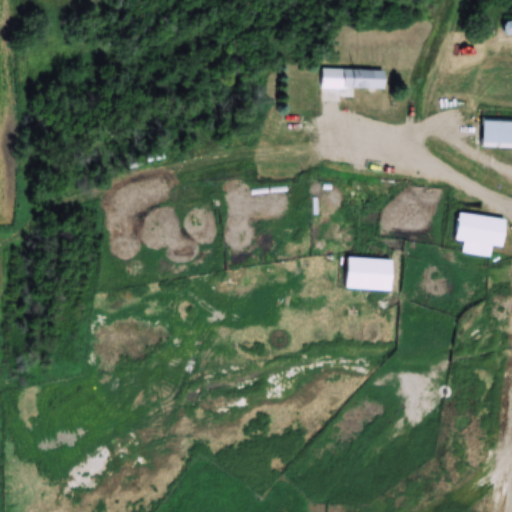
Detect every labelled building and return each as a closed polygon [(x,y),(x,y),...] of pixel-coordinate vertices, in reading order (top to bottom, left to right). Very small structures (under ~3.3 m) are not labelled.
[(381,69),(320,69),(319,90),(381,91),(381,69)] [(480,119),(511,120),(511,148),(479,147),(480,119)] [(295,154),(272,154),(272,166),(295,166),(295,154)] [(380,180),(339,180),(339,208),(380,209),(380,180)] [(503,219),(455,213),(451,242),(479,245),(477,255),(487,256),(488,247),(499,248),(503,219)] [(345,256),(392,259),(391,287),(343,284),(345,256)]
